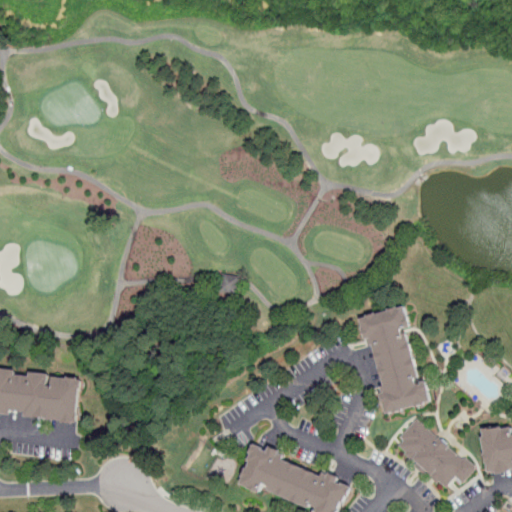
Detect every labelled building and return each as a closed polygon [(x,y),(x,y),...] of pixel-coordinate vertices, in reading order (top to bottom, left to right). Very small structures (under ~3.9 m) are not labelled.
[(236,296),(241,277),(224,273),(219,292),(236,296)] [(415,306),(421,327),(412,329),(413,334),(417,333),(429,377),(426,379),(427,383),(436,381),(441,401),(434,403),(435,404),(413,409),(414,410),(405,413),(404,412),(398,413),(392,393),(393,393),(392,386),(395,385),(384,344),(380,345),(379,339),(376,338),(371,319),(378,317),(379,315),(387,313),(387,314),(399,311),(399,309),(408,307),(408,308),(415,306)] [(0,365),(1,366),(0,375),(4,375),(6,364),(24,366),(24,370),(38,371),(39,368),(58,370),(56,381),(60,382),(61,372),(87,374),(87,376),(90,376),(89,384),(88,384),(85,409),(86,409),(85,418),(56,414),(57,412),(53,411),(53,414),(31,412),(32,407),(20,406),(19,410),(0,408),(0,365)] [(427,419),(471,458),(476,458),(485,466),(485,469),(473,483),(466,476),(457,487),(449,481),(447,483),(439,476),(441,474),(439,472),(436,475),(424,465),(427,462),(425,460),(424,462),(414,454),(416,452),(409,445),(414,440),(411,438),(427,419)] [(511,472),(506,474),(505,472),(503,473),(502,471),(499,472),(497,463),(496,463),(495,453),(496,453),(493,437),(495,436),(493,428),(497,428),(498,430),(511,427),(511,472)] [(230,438),(228,439),(223,433),(225,431),(227,430),(232,436),(230,438)] [(273,449),(278,451),(279,446),(290,451),(290,453),(295,455),(293,459),(332,476),(333,472),(339,475),(339,473),(350,478),(348,482),(354,484),(362,487),(358,496),(357,496),(354,502),(352,502),(349,510),(350,510),(349,511),(324,511),(327,507),(321,504),(319,507),(278,489),(280,486),(274,483),(270,493),(259,488),(259,487),(251,483),(254,477),(253,476),(256,468),(257,469),(261,461),(259,460),(262,453),(261,452),(264,444),(274,448),(273,449)]
